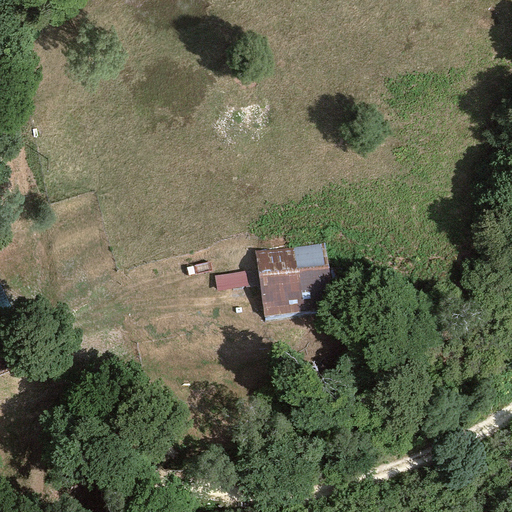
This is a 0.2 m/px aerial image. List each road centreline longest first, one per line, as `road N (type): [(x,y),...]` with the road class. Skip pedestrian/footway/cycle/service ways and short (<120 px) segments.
road 1 (track): [(511,419),(417,461),(294,500),(149,495),(131,511)]
road 2 (track): [(220,259),(125,284),(0,361)]
